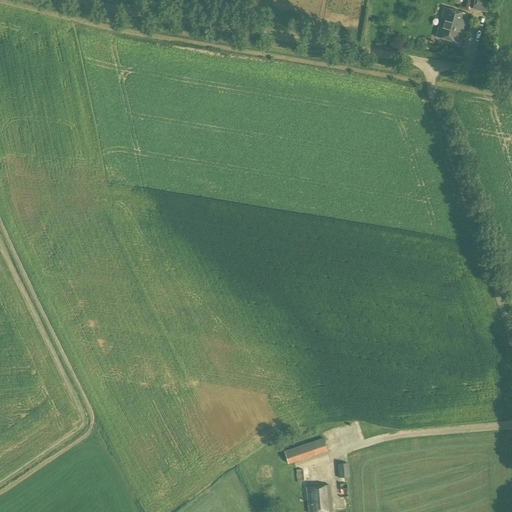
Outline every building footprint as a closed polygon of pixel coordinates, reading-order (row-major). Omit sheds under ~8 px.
[(474,0),(473,10),(487,13),(489,0),(474,0)] [(458,42),(466,15),(444,9),(436,36),(458,42)] [(288,464),(316,456),(312,443),(284,452),(288,464)] [(339,479),(349,478),(348,464),(338,465),(339,479)] [(298,483),(304,482),(303,470),(296,471),(298,483)] [(330,496),(329,485),(306,487),(309,511),(318,511),(332,510),(331,496),(330,496)]
